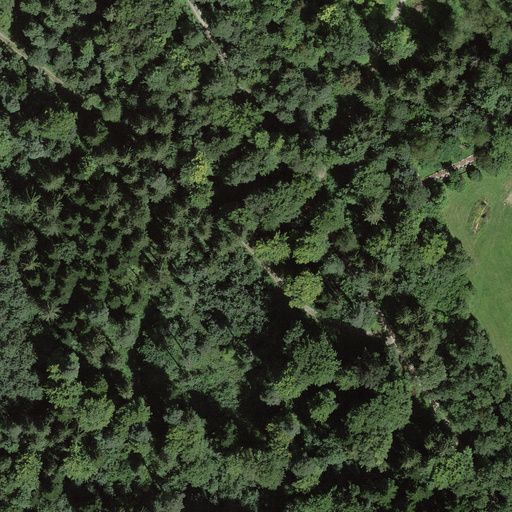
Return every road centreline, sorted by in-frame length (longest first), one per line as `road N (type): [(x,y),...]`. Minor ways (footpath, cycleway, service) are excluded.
road 1 (track): [(496,511),(191,0)]
road 2 (track): [(0,39),(213,206),(299,305),(394,337)]
